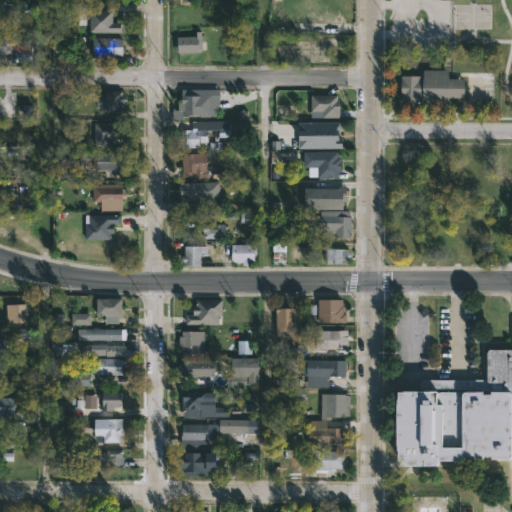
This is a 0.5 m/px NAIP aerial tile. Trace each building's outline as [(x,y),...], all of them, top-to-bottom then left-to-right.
[(124,32),(91,32),(91,8),(114,8),(114,16),(124,16),(124,32)] [(199,50),(199,52),(179,53),(178,51),(176,51),(176,37),(197,36),(197,31),(202,31),(203,50),(199,50)] [(0,37),(15,37),(15,39),(33,39),(33,62),(15,62),(15,48),(10,48),(10,53),(6,54),(0,54),(0,37)] [(115,56),(93,57),(93,38),(123,38),(123,55),(115,55),(115,56)] [(432,66),(432,69),(449,69),(449,78),(465,78),(465,97),(450,97),(450,106),(425,106),(425,97),(420,97),(420,102),(402,101),(402,75),(422,75),(422,78),(425,78),(425,70),(427,70),(427,66),(432,66)] [(218,110),(218,119),(200,119),(200,116),(184,116),(184,120),(173,120),(173,110),(179,110),(179,103),(182,103),(182,89),(220,89),(220,110),(218,110)] [(123,90),(123,93),(127,93),(127,103),(123,103),(123,112),(105,111),(105,90),(123,90)] [(338,95),(338,100),(340,100),(340,118),(311,117),(312,95),(338,95)] [(229,120),(230,136),(227,136),(227,140),(215,140),(215,129),(208,129),(208,142),(199,142),(200,147),(182,147),(182,143),(177,143),(177,132),(183,132),(183,130),(192,129),(192,121),(229,120)] [(338,130),(338,138),(343,138),(343,148),(300,148),(300,122),(340,122),(343,125),(343,129),(338,130)] [(119,123),(119,128),(122,129),(122,138),(109,138),(109,144),(94,144),(94,123),(119,123)] [(339,151),(339,157),(342,157),(342,171),(339,171),(339,178),(318,177),(318,167),(305,167),(305,151),(339,151)] [(123,153),(123,158),(125,158),(125,162),(126,162),(126,168),(93,168),(93,158),(97,158),(97,152),(123,152),(123,153)] [(207,152),(207,169),(209,169),(209,177),(182,177),(182,156),(187,156),(187,152),(207,152)] [(70,154),(55,154),(55,167),(69,168),(70,154)] [(123,181),(123,211),(101,210),(101,201),(93,201),(93,185),(113,186),(113,181),(123,181)] [(220,181),(220,198),(185,199),(185,196),(180,196),(179,185),(184,185),(183,182),(220,181)] [(348,186),(348,196),(345,196),(344,210),(332,210),(332,208),(314,208),(314,206),(312,206),(312,208),(305,208),(305,197),(313,197),(312,187),(338,187),(338,186),(348,186)] [(351,216),(351,238),(336,238),(336,234),(321,234),(321,230),(317,229),(317,215),(320,215),(320,210),(351,210),(351,216)] [(111,239),(85,238),(85,222),(89,222),(89,214),(122,214),(121,224),(115,224),(115,233),(111,233),(111,239)] [(226,224),(226,226),(228,226),(228,229),(226,229),(226,239),(203,238),(202,223),(226,224)] [(250,261),(250,264),(243,264),(243,261),(234,261),(234,244),(254,245),(253,261),(250,261)] [(201,255),(201,266),(185,266),(185,262),(182,262),(181,256),(185,256),(184,246),(206,245),(207,255),(201,255)] [(349,256),(349,264),(325,263),(326,248),(350,249),(349,256)] [(123,297),(123,321),(120,321),(120,323),(106,323),(106,315),(97,315),(97,298),(105,299),(105,297),(123,297)] [(219,325),(186,325),(186,315),(193,315),(193,306),(197,306),(197,299),(223,299),(223,315),(219,315),(219,325)] [(344,299),(344,313),(346,313),(346,322),(317,322),(317,316),(310,316),(310,304),(319,304),(319,299),(344,299)] [(25,322),(25,304),(10,304),(11,323),(25,322)] [(296,341),(276,341),(277,305),(297,305),(296,341)] [(91,325),(91,313),(72,313),(72,324),(91,325)] [(99,327),(99,329),(122,328),(122,340),(79,340),(79,329),(99,327)] [(30,328),(14,329),(15,338),(30,338),(30,328)] [(51,341),(64,341),(64,330),(51,330),(51,341)] [(205,330),(205,355),(183,355),(183,347),(180,347),(180,336),(182,336),(182,331),(205,330)] [(348,337),(349,349),(329,350),(329,345),(325,345),(324,338),(328,337),(328,330),(349,330),(350,337),(348,337)] [(251,340),(237,341),(237,354),(251,353),(251,340)] [(82,342),(82,344),(125,345),(125,355),(103,355),(103,357),(98,357),(98,355),(96,355),(96,357),(90,357),(90,356),(87,356),(87,353),(74,352),(67,352),(67,354),(51,356),(51,343),(82,342)] [(0,343),(8,343),(8,357),(0,356),(0,343)] [(511,459),(496,459),(496,457),(487,456),(487,460),(471,459),(467,458),(467,462),(443,461),(442,465),(440,467),(410,466),(408,464),(408,459),(403,459),(403,452),(401,446),(403,393),(477,392),(477,389),(423,389),(422,388),(422,381),(425,379),(488,379),(489,351),(492,349),(511,349),(511,459)] [(285,384),(286,357),(276,357),(275,384),(285,384)] [(122,358),(122,360),(126,360),(126,367),(123,367),(123,375),(102,375),(102,373),(99,373),(99,366),(103,366),(103,358),(122,358)] [(231,358),(230,386),(258,387),(259,359),(231,358)] [(346,360),(346,377),(330,376),(329,387),(307,387),(307,376),(302,376),(302,367),(307,367),(307,359),(346,360)] [(215,360),(215,362),(219,362),(219,371),(215,371),(215,376),(182,377),(182,374),(179,374),(179,364),(183,364),(182,360),(215,360)] [(87,370),(87,373),(91,373),(91,387),(66,387),(66,381),(71,381),(71,373),(78,373),(78,370),(87,370)] [(113,411),(104,411),(103,392),(122,391),(123,408),(113,409),(113,411)] [(216,392),(216,407),(229,407),(229,417),(187,417),(187,410),(184,410),(184,392),(216,392)] [(346,394),(346,395),(350,395),(350,416),(346,416),(345,418),(332,417),(332,420),(321,420),(322,394),(346,394)] [(83,409),(96,409),(96,395),(84,395),(83,409)] [(0,416),(0,397),(15,398),(14,416),(0,416)] [(123,418),(123,442),(104,442),(104,435),(106,435),(106,433),(105,433),(105,435),(95,435),(95,419),(123,418)] [(308,418),(308,420),(327,420),(327,428),(348,428),(349,445),(319,445),(319,447),(309,447),(309,430),(307,430),(307,425),(298,425),(298,418),(308,418)] [(258,433),(258,420),(219,419),(219,432),(258,433)] [(208,439),(182,439),(182,424),(208,424),(208,439)] [(53,444),(64,444),(65,430),(53,430),(53,444)] [(120,458),(120,465),(98,464),(98,452),(107,452),(107,449),(122,449),(122,458),(120,458)] [(315,449),(315,451),(345,451),(345,459),(348,459),(348,469),(328,469),(328,476),(317,476),(317,469),(315,469),(315,455),(310,455),(310,449),(315,449)] [(217,463),(217,472),(206,472),(206,476),(185,476),(185,469),(180,469),(180,455),(185,455),(185,453),(217,453),(217,463)] [(217,504),(216,511),(178,511),(178,510),(206,510),(206,503),(217,504)]
